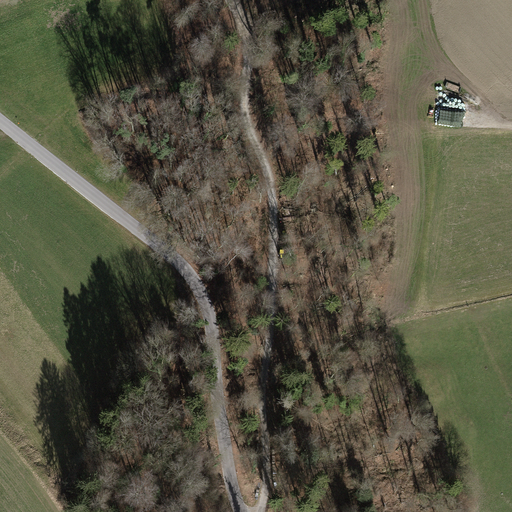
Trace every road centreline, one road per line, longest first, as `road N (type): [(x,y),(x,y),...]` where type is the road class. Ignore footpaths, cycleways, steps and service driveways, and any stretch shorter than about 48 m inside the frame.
road 1 (track): [(230,0),(247,43),(245,115),(274,215),(259,511)]
road 2 (tertiary): [(242,511),(220,412),(213,324),(194,279),(0,119)]
